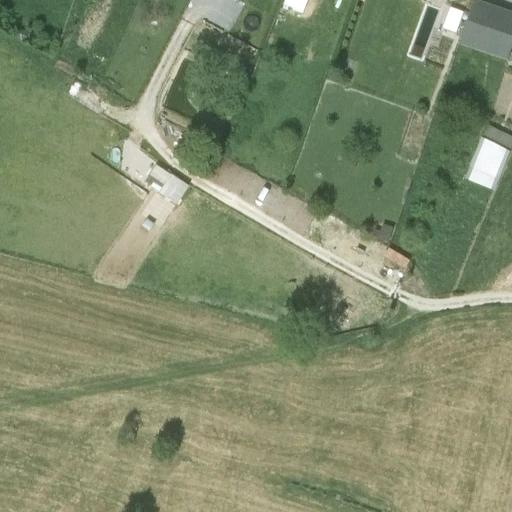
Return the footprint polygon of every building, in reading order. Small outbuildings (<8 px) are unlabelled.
[(511,16),(472,2),(457,47),(506,63),(511,42),(511,16)] [(449,10),(442,31),(455,36),(463,15),(449,10)] [(481,141),(509,155),(511,148),(511,139),(487,127),(481,141)] [(509,155),(481,141),(464,181),(493,193),(509,155)] [(373,233),(371,241),(387,246),(392,231),(382,227),(379,235),(373,233)]
